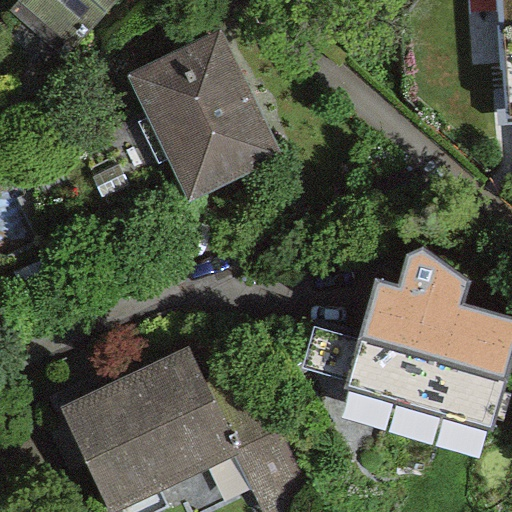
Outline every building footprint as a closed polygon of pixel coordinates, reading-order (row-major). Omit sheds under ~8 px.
[(4,0),(69,52),(112,0),(4,0)] [(511,0),(494,0),(500,117),(511,116),(511,0)] [(226,35),(123,80),(178,205),(281,160),(226,35)] [(511,319),(383,279),(347,394),(500,442),(511,403),(511,319)] [(48,413),(98,511),(133,511),(251,453),(193,340),(48,413)]
